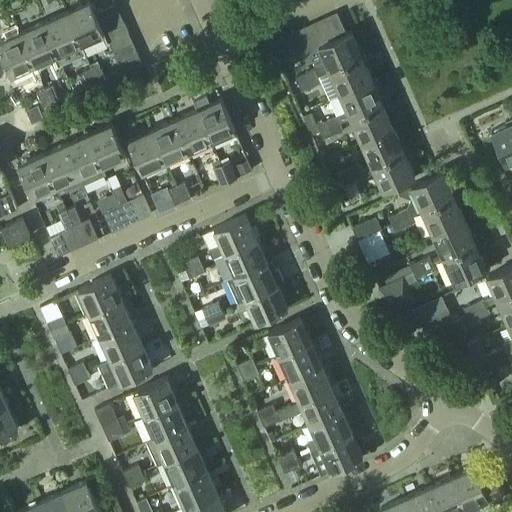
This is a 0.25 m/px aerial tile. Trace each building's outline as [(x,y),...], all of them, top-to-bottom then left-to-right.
[(90,1),(66,11),(85,53),(110,42),(109,42),(105,32),(100,22),(120,13),(115,2),(94,11),(90,1)] [(66,11),(43,21),(57,54),(62,64),(85,53),(66,11)] [(325,17),(335,38),(346,33),(337,11),(325,17)] [(105,32),(124,23),(120,13),(100,22),(105,32)] [(314,22),(324,43),(335,38),(325,17),(314,22)] [(34,64),(57,54),(43,21),(20,32),(34,64)] [(324,43),(314,22),(303,26),(313,48),(319,46),(324,43)] [(124,23),(105,32),(109,42),(129,33),(124,23)] [(6,38),(0,40),(0,50),(11,74),(34,64),(20,32),(17,24),(3,31),(6,38)] [(292,31),(302,53),(313,48),(303,26),(292,31)] [(292,31),(281,36),(291,58),(302,53),(292,31)] [(325,60),(313,65),(315,68),(317,74),(318,74),(329,69),(330,69),(362,55),(351,31),(346,33),(335,38),(324,43),(319,46),(324,56),(325,60)] [(129,33),(109,42),(110,42),(114,51),(133,43),(129,33)] [(280,63),(291,58),(281,36),(270,41),(280,63)] [(137,53),(133,43),(114,51),(118,61),(137,53)] [(142,62),(137,53),(118,61),(122,71),(142,62)] [(330,69),(340,93),(372,79),(362,55),(330,69)] [(98,63),(91,66),(98,82),(105,78),(98,63)] [(98,82),(91,66),(83,70),(90,85),(98,82)] [(306,72),(312,86),(322,81),(318,74),(317,74),(315,68),(306,72)] [(306,72),(296,76),(299,83),(302,90),(312,86),(306,72)] [(348,110),(337,115),(340,122),(351,117),(383,103),(372,79),(340,93),(348,110)] [(53,84),(45,87),(52,102),(59,99),(53,84)] [(45,87),(37,90),(43,106),(52,102),(45,87)] [(207,95),(194,101),(197,108),(212,141),(235,130),(221,98),(210,102),(207,95)] [(393,126),(383,103),(351,117),(361,141),(393,126)] [(174,118),(189,151),(212,141),(197,108),(174,118)] [(337,115),(327,119),(333,134),(344,129),(340,122),(337,115)] [(151,129),(166,161),(189,151),(174,118),(151,129)] [(327,119),(317,124),(324,138),(333,134),(327,119)] [(511,121),(492,130),(506,162),(511,159),(511,121)] [(111,122),(88,133),(102,165),(126,155),(111,122)] [(372,164),(404,150),(393,126),(361,141),(372,164)] [(142,172),(166,161),(151,129),(128,139),(142,172)] [(88,133),(65,143),(79,175),(83,183),(106,173),(102,165),(88,133)] [(65,143),(42,153),(56,186),(65,182),(68,189),(83,183),(79,175),(65,143)] [(358,162),(348,167),(354,181),(375,172),(383,189),(415,174),(404,150),(372,164),(361,169),(358,162)] [(56,186),(42,153),(18,164),(33,196),(56,186)] [(222,164),(229,179),(237,175),(230,160),(222,164)] [(221,182),(229,179),(222,164),(214,167),(221,182)] [(348,167),(338,171),(345,185),(354,181),(348,167)] [(412,214),(422,210),(454,195),(443,171),(398,191),(400,194),(410,198),(407,207),(406,208),(410,215),(412,214)] [(176,184),(183,200),(191,196),(184,181),(176,184)] [(175,203),(183,200),(176,184),(168,188),(175,203)] [(121,185),(112,188),(114,192),(120,204),(123,203),(128,201),(121,185)] [(0,197),(0,215),(3,214),(18,208),(11,192),(0,197)] [(114,192),(98,199),(104,212),(113,207),(120,204),(114,192)] [(143,194),(133,199),(141,218),(151,213),(143,194)] [(433,233),(465,219),(454,195),(422,210),(433,233)] [(123,203),(131,222),(141,218),(133,199),(128,201),(123,203)] [(113,207),(122,227),(131,222),(123,203),(120,204),(113,207)] [(66,209),(74,225),(79,222),(82,221),(75,205),(66,209)] [(122,227),(113,207),(104,212),(112,231),(122,227)] [(406,208),(397,212),(403,226),(415,221),(412,214),(410,215),(406,208)] [(66,209),(59,212),(66,228),(70,227),(74,225),(66,209)] [(403,226),(397,212),(388,216),(395,230),(403,226)] [(221,243),(209,248),(213,257),(225,252),(224,251),(256,236),(246,213),(214,228),(221,243)] [(358,238),(381,228),(376,216),(352,226),(358,238)] [(30,235),(22,217),(0,226),(0,228),(7,245),(30,235)] [(82,221),(79,222),(88,242),(98,237),(89,218),(82,221)] [(433,233),(444,258),(476,243),(465,219),(433,233)] [(78,246),(88,242),(79,222),(74,225),(70,227),(78,246)] [(68,250),(78,246),(70,227),(66,228),(60,231),(68,250)] [(68,250),(60,231),(50,236),(58,255),(68,250)] [(267,259),(256,236),(224,251),(225,252),(235,274),(267,259)] [(487,267),(476,243),(444,258),(454,281),(487,267)] [(186,268),(201,261),(198,254),(182,261),(186,268)] [(429,255),(419,259),(426,273),(436,269),(429,255)] [(235,274),(227,277),(238,301),(245,297),(277,283),(284,280),(278,267),(272,270),(267,259),(235,274)] [(419,259),(410,263),(416,277),(426,273),(419,259)] [(205,270),(201,261),(186,268),(189,277),(205,270)] [(498,300),(511,294),(511,264),(487,275),(495,292),(483,297),(483,298),(486,306),(487,305),(498,300)] [(79,288),(89,312),(122,298),(111,274),(79,288)] [(379,286),(384,298),(408,287),(403,275),(379,286)] [(288,307),(277,283),(245,297),(256,321),(288,307)] [(511,294),(498,300),(509,324),(511,322),(511,294)] [(132,321),(122,298),(89,312),(100,335),(132,321)] [(483,298),(474,302),(481,316),(490,312),(487,305),(486,306),(483,298)] [(206,315),(222,308),(218,300),(203,307),(206,315)] [(471,321),(481,316),(474,302),(464,306),(471,321)] [(225,316),(222,308),(206,315),(210,323),(225,316)] [(453,320),(448,308),(424,319),(429,330),(437,327),(453,320)] [(47,321),(51,329),(66,322),(62,314),(47,321)] [(279,354),(311,340),(301,316),(268,331),(279,354)] [(453,320),(437,327),(442,339),(465,329),(460,316),(453,320)] [(142,343),(132,321),(100,335),(110,358),(142,343)] [(66,322),(51,329),(54,337),(69,330),(66,322)] [(279,354),(289,378),(322,363),(311,340),(279,354)] [(110,358),(98,363),(109,387),(121,381),(153,367),(142,343),(110,358)] [(511,350),(508,352),(505,345),(496,349),(502,363),(511,359),(511,361),(511,350)] [(502,363),(496,349),(485,354),(492,368),(502,363)] [(237,363),(241,372),(256,365),(252,356),(237,363)] [(71,375),(87,368),(83,360),(68,367),(71,375)] [(332,386),(322,363),(289,378),(299,400),(332,386)] [(256,365),(241,372),(244,379),(259,372),(256,365)] [(90,376),(87,368),(71,375),(75,383),(90,376)] [(134,390),(145,414),(176,400),(166,376),(134,390)] [(299,400),(290,405),(294,414),(304,409),(310,424),(342,409),(332,386),(316,393),(299,400)] [(176,400),(145,414),(154,437),(186,423),(176,400)] [(7,403),(0,406),(0,435),(18,427),(7,403)] [(261,418),(276,411),(273,403),(257,410),(261,418)] [(316,437),(307,441),(311,450),(320,446),(352,431),(342,409),(310,424),(316,437)] [(280,418),(276,411),(261,418),(264,425),(280,418)] [(106,432),(121,425),(117,417),(102,424),(106,432)] [(154,437),(146,441),(156,464),(165,460),(197,446),(186,423),(154,437)] [(124,433),(121,425),(106,432),(109,440),(124,433)] [(320,446),(311,450),(322,474),(331,470),(363,455),(352,431),(320,446)] [(207,469),(197,446),(165,460),(175,483),(207,469)] [(278,456),(281,463),(297,456),(293,449),(278,456)] [(297,456),(281,463),(285,471),(300,464),(297,456)] [(126,477),(141,470),(138,463),(123,470),(126,477)] [(474,465),(451,476),(465,508),(488,498),(490,503),(503,498),(491,470),(479,476),(474,465)] [(217,493),(207,469),(175,483),(186,507),(217,493)] [(145,479),(141,470),(126,477),(130,486),(145,479)] [(439,511),(456,511),(465,508),(451,476),(428,486),(439,511)] [(87,480),(63,490),(73,511),(100,511),(101,511),(87,480)] [(411,511),(439,511),(428,486),(405,496),(411,511)] [(40,500),(45,511),(73,511),(63,490),(40,500)] [(225,511),(217,493),(186,507),(187,511),(225,511)] [(411,511),(405,496),(381,507),(383,511),(411,511)] [(45,511),(40,500),(17,511),(45,511)]
